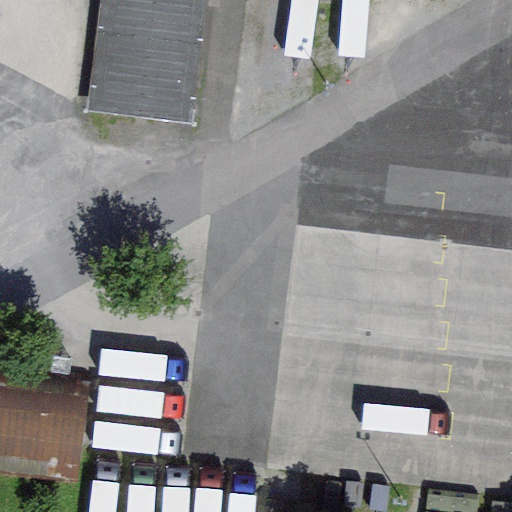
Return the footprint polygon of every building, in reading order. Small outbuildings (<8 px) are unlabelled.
[(185,116),(198,0),(109,0),(97,106),(185,116)] [(0,264),(46,239),(0,156),(0,264)] [(511,251),(300,226),(287,335),(511,362),(511,251)] [(0,364),(0,474),(77,483),(90,375),(0,364)] [(158,464),(105,457),(100,492),(154,499),(158,464)] [(511,511),(511,504),(494,503),(493,511),(511,511)]
